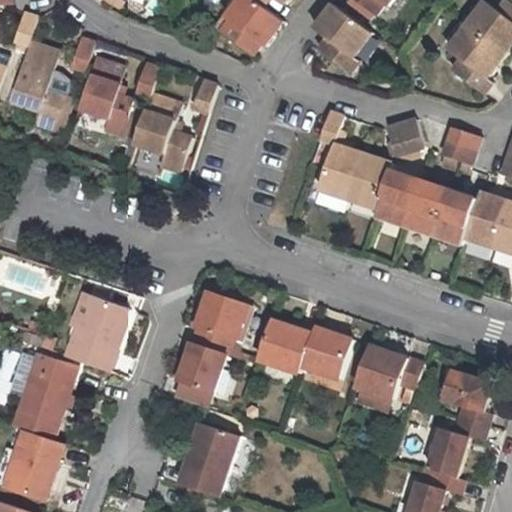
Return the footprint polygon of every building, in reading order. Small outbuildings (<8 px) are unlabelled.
[(240,0),(227,17),(231,20),(221,32),(254,56),(262,46),(265,47),(283,22),(264,7),(254,0),(240,0)] [(393,0),(356,0),(376,15),(385,4),(388,7),(393,0)] [(486,0),(467,25),(506,55),(511,47),(511,1),(510,0),(506,0),(499,9),(487,0),(486,0)] [(319,31),(311,43),(343,67),(351,56),(355,59),(374,33),(334,3),(316,29),(319,31)] [(27,45),(28,41),(36,17),(21,11),(12,39),(27,45)] [(467,25),(449,49),(462,58),(453,69),(485,95),(494,83),(489,78),(506,55),(467,25)] [(84,69),(88,57),(92,42),(79,37),(70,64),(84,69)] [(57,51),(39,45),(28,41),(27,45),(8,102),(36,112),(33,123),(52,130),(64,95),(46,90),(57,51)] [(123,68),(112,64),(92,58),(77,107),(106,117),(102,128),(122,135),(134,100),(114,95),(123,68)] [(147,64),(137,91),(151,96),(160,68),(147,64)] [(202,82),(194,110),(208,115),(217,87),(202,82)] [(160,168),(180,174),(191,138),(173,132),(181,106),(151,96),(135,146),(163,155),(160,168)] [(330,111),(320,140),(334,144),(344,116),(330,111)] [(401,125),(410,154),(426,150),(416,121),(401,125)] [(388,129),(397,157),(410,154),(401,125),(388,129)] [(451,128),(447,142),(475,152),(480,137),(451,128)] [(447,142),(442,156),(459,161),(471,166),(475,152),(447,142)] [(334,144),(320,190),(316,202),(345,211),(349,200),(364,154),(334,144)] [(379,210),(392,171),(394,164),(364,154),(349,200),(379,210)] [(511,180),(511,164),(505,162),(501,177),(511,180)] [(406,227),(420,180),(392,171),(379,210),(376,217),(406,227)] [(420,180),(406,227),(434,236),(449,189),(420,180)] [(449,189),(434,236),(464,246),(466,238),(480,199),(449,189)] [(495,248),(511,202),(482,193),(480,199),(466,238),(495,248)] [(511,202),(495,248),(511,253),(511,202)] [(102,368),(122,308),(84,297),(85,292),(76,288),(63,328),(68,329),(60,354),(102,368)] [(235,341),(248,304),(211,291),(198,329),(232,340),(235,341)] [(268,319),(255,357),(299,372),(301,366),(312,333),(268,319)] [(314,327),(312,333),(301,366),(336,378),(350,338),(314,327)] [(198,329),(180,380),(215,392),(232,340),(198,329)] [(397,400),(403,382),(419,387),(427,362),(375,346),(361,387),(397,400)] [(75,364),(38,352),(16,426),(22,428),(53,437),(75,364)] [(492,385),(453,373),(445,402),(464,407),(458,423),(486,432),(491,415),(485,413),(492,385)] [(215,392),(180,380),(174,398),(209,410),(215,392)] [(442,432),(429,473),(457,482),(469,442),(482,446),(486,432),(458,423),(455,436),(442,432)] [(237,439),(197,425),(176,489),(217,502),(237,439)] [(22,428),(4,484),(45,497),(64,441),(53,437),(22,428)] [(6,445),(0,464),(0,482),(4,484),(15,448),(6,445)] [(465,485),(457,482),(438,476),(434,490),(422,486),(413,511),(455,511),(456,511),(446,507),(450,495),(461,499),(465,485)] [(32,511),(0,502),(0,511),(32,511)]
